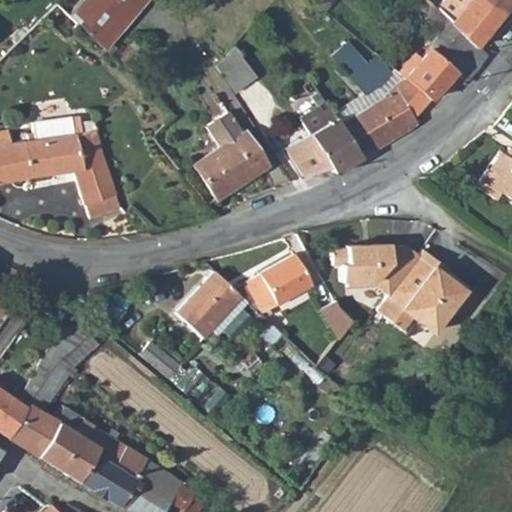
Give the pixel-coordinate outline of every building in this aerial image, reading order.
[(79,0),(68,14),(80,25),(104,49),(146,0),(79,0)] [(314,0),(313,2),(324,11),(333,0),(314,0)] [(509,0),(429,0),(442,13),(475,46),(475,45),(479,40),(509,0)] [(46,16),(69,36),(80,25),(68,14),(57,4),(46,16)] [(475,45),(475,46),(442,13),(431,24),(440,34),(429,47),(451,71),(462,82),(485,52),(481,49),(475,45)] [(481,49),(486,44),(479,40),(475,45),(481,49)] [(241,51),(234,44),(215,64),(220,73),(241,51)] [(366,95),(376,87),(355,62),(342,45),(331,54),(363,91),(366,95)] [(404,76),(426,99),(451,71),(429,47),(420,57),(413,51),(396,70),(404,76)] [(426,99),(404,76),(396,70),(393,68),(384,75),(367,56),(355,62),(376,87),(383,95),(401,123),(403,123),(426,99)] [(383,95),(376,87),(366,95),(372,103),(383,95)] [(330,110),(360,155),(405,128),(403,123),(401,123),(383,95),(372,103),(366,95),(363,91),(330,110)] [(329,166),(332,171),(360,155),(330,110),(318,92),(312,96),(322,111),(303,123),(308,132),(284,148),(303,175),(329,166)] [(243,131),(242,132),(235,119),(222,127),(230,140),(193,163),(214,197),(265,165),(243,131)] [(90,130),(73,135),(50,138),(22,142),(21,140),(0,143),(0,180),(28,174),(72,168),(81,198),(89,218),(118,206),(99,157),(96,122),(90,123),(90,130)] [(72,124),(48,126),(50,138),(73,135),(72,124)] [(507,158),(502,155),(480,192),(498,203),(502,195),(511,201),(511,151),(507,158)] [(389,294),(419,255),(405,244),(391,244),(391,242),(348,241),(348,244),(327,243),(327,263),(335,263),(335,279),(348,279),(348,285),(376,285),(389,294)] [(389,294),(377,310),(392,322),(403,308),(413,315),(433,331),(465,289),(435,266),(439,260),(425,248),(419,255),(389,294)] [(262,312),(311,284),(293,254),(245,282),(262,312)] [(214,271),(176,313),(202,338),(210,329),(219,336),(248,303),(239,295),(214,271)] [(125,313),(108,301),(99,314),(102,323),(111,332),(125,313)] [(339,336),(352,321),(338,306),(336,302),(324,309),(339,336)] [(403,308),(392,322),(402,329),(413,315),(403,308)] [(84,336),(69,327),(58,330),(17,401),(0,389),(0,432),(6,436),(50,368),(55,364),(84,336)] [(179,383),(189,371),(154,341),(144,353),(179,383)] [(37,457),(75,479),(95,446),(85,440),(93,427),(82,420),(79,423),(76,421),(79,416),(63,406),(54,420),(41,412),(67,372),(55,364),(50,368),(6,436),(5,437),(37,457)] [(133,477),(145,459),(93,427),(85,440),(95,446),(117,459),(113,465),(133,477)] [(75,479),(117,506),(118,504),(133,477),(113,465),(117,459),(95,446),(75,479)] [(196,511),(205,498),(145,459),(133,477),(118,504),(131,511),(158,511),(165,502),(180,511),(196,511)]
